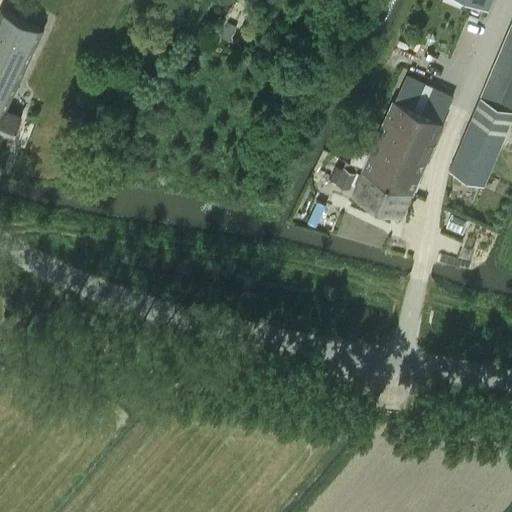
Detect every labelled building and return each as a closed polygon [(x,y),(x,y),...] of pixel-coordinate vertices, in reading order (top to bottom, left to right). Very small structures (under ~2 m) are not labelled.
[(491,0),(465,0),(488,9),(491,0)] [(0,130),(12,135),(17,124),(22,112),(7,106),(12,94),(43,28),(1,9),(0,10),(0,130)] [(511,23),(481,97),(511,109),(511,23)] [(253,40),(226,27),(207,66),(234,79),(253,40)] [(393,104),(363,170),(353,193),(401,215),(443,121),(442,120),(453,95),(407,74),(393,104)] [(456,155),(450,169),(461,174),(484,184),(511,117),(511,109),(481,97),(456,155)] [(344,165),(315,153),(307,170),(337,182),(344,165)] [(326,196),(316,219),(332,226),(342,203),(326,196)] [(452,213),(447,225),(462,232),(468,220),(452,213)]
